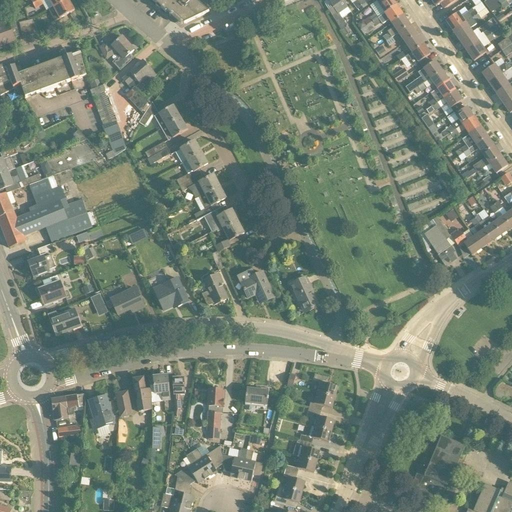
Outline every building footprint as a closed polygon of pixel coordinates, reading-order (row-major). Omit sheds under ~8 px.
[(40,0),(33,4),(36,10),(43,6),(40,0)] [(68,0),(48,0),(53,8),(68,0)] [(68,0),(53,8),(60,20),(75,12),(68,0)] [(195,0),(152,0),(158,5),(160,2),(164,6),(161,8),(166,13),(167,11),(172,15),(173,14),(186,24),(188,23),(209,12),(195,0)] [(347,6),(344,2),(342,0),(327,0),(339,16),(345,12),(343,9),(347,6)] [(385,14),(397,6),(392,0),(384,0),(378,4),(385,14)] [(445,9),(457,1),(456,0),(430,0),(436,7),(441,4),(445,9)] [(500,0),(498,2),(496,0),(488,0),(484,3),(491,13),(501,6),(507,2),(509,0),(500,0)] [(359,1),(354,4),(358,10),(363,7),(359,1)] [(510,6),(507,2),(501,6),(504,10),(510,6)] [(446,22),(453,32),(478,15),(486,9),(482,4),(469,13),(462,18),(459,13),(446,22)] [(385,14),(379,19),(373,23),(376,27),(381,23),(383,25),(390,20),(392,24),(403,16),(397,6),(385,14)] [(370,19),(373,23),(379,19),(376,15),(370,19)] [(481,19),(478,15),(453,32),(460,42),(472,33),(470,30),(477,25),(475,23),(481,19)] [(0,37),(4,49),(10,47),(9,45),(16,42),(12,31),(18,29),(14,16),(7,19),(9,25),(0,27),(0,37)] [(342,31),(348,28),(341,16),(335,20),(342,31)] [(398,34),(410,26),(403,16),(392,24),(395,28),(388,32),(389,34),(384,38),(386,42),(392,38),(393,37),(398,34)] [(26,22),(30,36),(37,35),(33,20),(26,22)] [(23,38),(30,36),(26,22),(19,24),(23,38)] [(370,25),(368,26),(361,31),(365,36),(374,30),(370,25)] [(460,42),(467,52),(479,43),(492,35),(499,29),(497,25),(483,34),(481,35),(478,30),(472,33),(460,42)] [(410,26),(398,34),(405,44),(417,36),(410,26)] [(479,43),(467,52),(474,62),(486,53),(483,49),(490,44),(489,43),(494,39),(492,35),(479,43)] [(412,54),(424,45),(417,36),(405,44),(411,54),(412,54)] [(134,61),(130,56),(134,51),(122,38),(112,47),(109,49),(107,45),(101,48),(107,60),(119,55),(123,59),(116,65),(122,72),(134,61)] [(395,42),(392,38),(386,42),(389,46),(395,42)] [(498,45),(502,51),(511,44),(511,43),(508,38),(498,45)] [(511,44),(502,51),(502,52),(506,57),(511,53),(511,44)] [(406,58),(412,68),(431,55),(424,45),(412,54),(411,54),(406,58)] [(0,97),(21,86),(26,99),(87,77),(81,53),(24,74),(21,66),(15,68),(8,71),(6,67),(0,69),(0,97)] [(397,57),(400,62),(406,58),(403,53),(397,57)] [(143,62),(130,74),(123,81),(132,91),(147,77),(151,81),(157,76),(143,62)] [(442,72),(435,62),(424,70),(430,79),(442,72)] [(511,68),(511,63),(506,66),(504,64),(498,69),(495,65),(482,74),(489,84),(511,68)] [(506,82),(511,77),(511,68),(489,84),(496,94),(509,85),(506,82)] [(405,70),(393,78),(398,84),(409,76),(405,70)] [(418,88),(419,89),(415,91),(417,95),(427,89),(434,84),(437,89),(448,81),(442,72),(430,79),(431,80),(424,84),(418,88)] [(418,88),(424,84),(421,80),(415,84),(418,88)] [(434,100),(428,104),(431,108),(455,91),(448,81),(437,89),(430,94),(434,100)] [(496,94),(503,104),(511,97),(511,89),(511,90),(509,85),(496,94)] [(91,91),(93,97),(107,92),(105,86),(91,91)] [(430,114),(434,112),(447,104),(451,109),(462,102),(455,91),(431,108),(427,111),(430,114)] [(93,97),(95,103),(109,97),(107,92),(93,97)] [(130,101),(134,105),(143,97),(139,93),(130,101)] [(95,103),(99,114),(113,109),(109,97),(95,103)] [(143,97),(134,105),(139,109),(147,102),(143,97)] [(511,97),(503,104),(510,114),(511,112),(511,97)] [(144,115),(146,113),(151,105),(147,102),(139,109),(144,115)] [(166,127),(181,119),(174,106),(159,115),(163,122),(158,125),(161,130),(166,127)] [(456,130),(463,126),(474,118),(467,108),(456,116),(459,120),(452,125),(453,126),(442,134),(444,138),(447,136),(456,130)] [(101,120),(115,114),(113,109),(99,114),(101,120)] [(25,116),(35,136),(42,132),(32,112),(25,116)] [(146,113),(144,115),(139,124),(145,128),(152,116),(146,113)] [(104,127),(115,123),(118,122),(115,114),(101,120),(104,127)] [(474,118),(463,126),(470,135),(481,127),(474,118)] [(166,127),(169,132),(164,135),(168,142),(188,131),(181,119),(166,127)] [(115,123),(104,127),(103,127),(105,133),(117,128),(115,123)] [(456,153),(459,157),(487,137),(481,127),(470,135),(463,140),(466,146),(456,153)] [(117,128),(105,133),(108,138),(119,134),(117,128)] [(459,134),(456,130),(447,136),(450,140),(459,134)] [(77,146),(87,142),(79,132),(74,137),(77,146)] [(119,134),(108,138),(110,144),(122,140),(119,134)] [(479,149),(483,155),(494,147),(487,137),(459,157),(462,161),(479,149)] [(25,149),(31,144),(28,140),(22,145),(25,149)] [(122,140),(110,144),(112,149),(124,145),(122,140)] [(202,154),(195,142),(175,153),(182,165),(202,154)] [(164,143),(153,150),(145,154),(149,160),(168,149),(164,143)] [(124,145),(112,149),(116,157),(126,151),(124,145)] [(475,169),(471,172),(469,173),(471,176),(477,173),(482,169),(489,164),(500,156),(494,147),(483,155),(486,158),(473,167),(475,169)] [(3,160),(0,160),(0,176),(14,170),(10,158),(18,155),(16,149),(3,154),(5,160),(3,160)] [(148,160),(151,166),(171,155),(168,149),(149,160),(148,160)] [(182,166),(188,175),(199,170),(208,165),(202,154),(182,165),(182,166)] [(500,156),(489,164),(490,165),(496,175),(508,167),(500,156)] [(39,165),(45,180),(46,180),(53,177),(47,162),(39,165)] [(486,173),(482,169),(477,173),(480,177),(486,173)] [(0,176),(0,191),(21,183),(16,170),(14,171),(14,170),(0,176)] [(501,179),(506,187),(511,183),(511,180),(508,174),(501,179)] [(180,187),(191,181),(188,175),(177,182),(178,184),(180,187)] [(25,188),(30,186),(42,181),(39,176),(23,182),(25,188)] [(214,176),(204,181),(193,186),(200,198),(220,188),(214,176)] [(482,181),(485,186),(492,181),(489,177),(482,181)] [(31,214),(17,219),(1,226),(10,249),(26,243),(23,238),(47,229),(52,244),(73,235),(74,236),(92,230),(92,228),(97,226),(92,214),(87,216),(83,202),(69,207),(62,189),(51,192),(47,180),(42,182),(42,181),(30,186),(39,211),(31,214)] [(182,192),(188,189),(193,186),(191,181),(180,187),(182,192)] [(195,217),(197,221),(220,210),(217,204),(226,200),(220,188),(200,198),(206,211),(195,217)] [(17,219),(11,205),(15,203),(11,193),(7,195),(0,197),(0,222),(1,226),(17,219)] [(499,211),(495,205),(491,208),(495,214),(499,211)] [(206,239),(223,230),(238,223),(235,218),(237,217),(234,211),(232,212),(232,211),(229,213),(226,207),(220,210),(197,221),(206,239)] [(511,229),(504,218),(499,211),(495,214),(494,215),(498,221),(494,224),(502,235),(511,229)] [(479,216),(475,219),(479,225),(484,231),(492,243),(501,236),(494,225),(489,218),(483,221),(479,216)] [(475,228),(479,225),(475,219),(473,220),(471,222),(475,228)] [(244,235),(238,223),(223,230),(230,242),(244,235)] [(442,261),(454,253),(437,227),(424,236),(438,256),(442,261)] [(482,249),(475,238),(468,242),(460,230),(451,236),(458,247),(463,244),(472,256),(482,249)] [(482,249),(492,243),(484,231),(475,238),(482,249)] [(77,238),(79,245),(90,241),(88,234),(77,238)] [(137,244),(133,235),(128,238),(132,246),(137,244)] [(218,253),(230,248),(227,242),(216,247),(218,253)] [(184,250),(181,245),(176,248),(173,243),(171,244),(176,254),(184,250)] [(41,257),(52,253),(50,246),(38,250),(41,257)] [(219,272),(225,269),(218,253),(212,256),(219,272)] [(44,258),(42,259),(29,264),(35,279),(50,273),(49,271),(56,268),(52,256),(44,259),(44,258)] [(261,294),(265,303),(275,299),(262,273),(255,276),(253,270),(238,277),(248,299),(261,294)] [(204,281),(210,294),(203,297),(206,304),(207,305),(208,306),(209,306),(210,306),(211,306),(214,304),(215,306),(229,300),(223,287),(222,286),(221,286),(219,282),(220,281),(218,275),(204,281)] [(39,290),(45,307),(66,299),(58,277),(44,282),(46,287),(39,290)] [(291,286),(295,294),(297,293),(307,313),(320,306),(306,278),(291,286)] [(177,279),(154,290),(164,311),(178,305),(179,307),(188,303),(177,279)] [(136,289),(111,300),(119,316),(135,308),(137,311),(145,308),(136,289)] [(93,304),(102,300),(99,295),(91,299),(93,304)] [(58,318),(51,321),(57,336),(81,327),(75,310),(58,317),(58,318)] [(294,387),(297,376),(291,375),(287,387),(293,389),(294,387)] [(320,384),(317,394),(335,399),(336,396),(339,394),(337,391),(338,388),(327,385),(329,378),(315,375),(313,382),(320,384)] [(144,378),(134,380),(136,393),(137,392),(139,401),(137,401),(139,412),(152,410),(152,404),(152,399),(151,390),(145,390),(144,378)] [(149,380),(149,385),(154,385),(155,397),(162,396),(163,403),(169,403),(168,379),(149,380)] [(173,380),(174,396),(175,396),(175,411),(174,417),(178,418),(179,410),(181,410),(181,396),(185,396),(184,379),(173,380)] [(267,409),(269,393),(268,393),(269,390),(260,388),(260,389),(261,389),(261,392),(247,390),(246,406),(267,409)] [(219,441),(221,425),(215,424),(216,420),(219,420),(219,415),(223,415),(225,393),(223,392),(223,391),(211,391),(209,413),(207,440),(219,441)] [(116,395),(120,418),(132,416),(127,393),(116,395)] [(310,404),(309,409),(321,412),(323,407),(332,410),(333,407),(337,405),(335,401),(335,399),(317,394),(314,405),(310,404)] [(70,424),(76,423),(75,412),(77,411),(76,409),(84,408),(85,395),(78,396),(78,397),(66,399),(70,420),(70,424)] [(66,399),(52,401),(55,422),(70,420),(66,399)] [(94,432),(115,425),(108,403),(102,404),(101,399),(89,402),(95,420),(90,421),(94,432)] [(334,425),(335,422),(320,418),(321,412),(309,409),(309,410),(304,408),(303,413),(317,417),(314,427),(308,426),(332,433),(333,430),(336,428),(334,425)] [(65,428),(66,438),(81,436),(79,426),(65,428)] [(298,440),(297,441),(312,445),(314,439),(329,443),(330,441),(333,439),(331,435),(332,433),(308,426),(305,436),(301,435),(300,441),(298,440)] [(436,449),(432,447),(429,447),(427,449),(425,454),(410,490),(432,499),(439,503),(446,486),(447,487),(464,447),(441,437),(436,449)] [(454,437),(452,442),(463,446),(465,442),(454,437)] [(299,458),(299,459),(317,463),(318,461),(322,459),(320,455),(320,452),(311,450),(312,445),(297,441),(293,456),(299,458)] [(198,450),(192,454),(208,479),(218,473),(215,469),(216,467),(223,463),(222,456),(221,447),(207,456),(203,459),(198,450)] [(230,478),(241,480),(248,451),(234,448),(232,458),(222,456),(223,463),(224,470),(224,472),(224,470),(230,472),(231,474),(230,478)] [(70,461),(79,462),(80,450),(72,449),(70,461)] [(0,482),(11,483),(11,469),(0,468),(0,465),(1,466),(1,452),(0,451),(0,482)] [(254,452),(248,451),(241,480),(252,483),(253,479),(255,477),(260,478),(259,480),(260,480),(263,465),(256,463),(252,462),(254,452)] [(175,476),(178,479),(178,478),(191,487),(193,488),(188,484),(194,481),(196,481),(199,485),(208,479),(192,454),(187,457),(192,465),(188,468),(175,476)] [(287,466),(285,472),(298,475),(299,470),(314,474),(315,471),(319,469),(317,466),(317,463),(299,459),(296,469),(287,466)] [(298,475),(285,472),(284,477),(287,478),(284,489),(303,494),(303,491),(307,489),(305,486),(306,483),(296,480),(298,475)] [(178,478),(178,479),(175,492),(174,497),(164,495),(163,501),(192,508),(194,497),(190,496),(189,494),(191,487),(178,478)] [(511,511),(511,484),(509,483),(506,491),(502,489),(501,492),(485,485),(473,511),(468,510),(467,511),(511,511)] [(272,502),(272,503),(284,506),(296,509),(295,508),(296,504),(300,505),(300,502),(304,500),(302,496),(303,494),(284,489),(279,488),(280,489),(276,503),(272,502)] [(190,511),(192,508),(163,501),(161,507),(171,510),(170,511),(190,511)] [(284,506),(272,503),(270,508),(278,510),(277,511),(285,511),(283,511),(284,506)]
